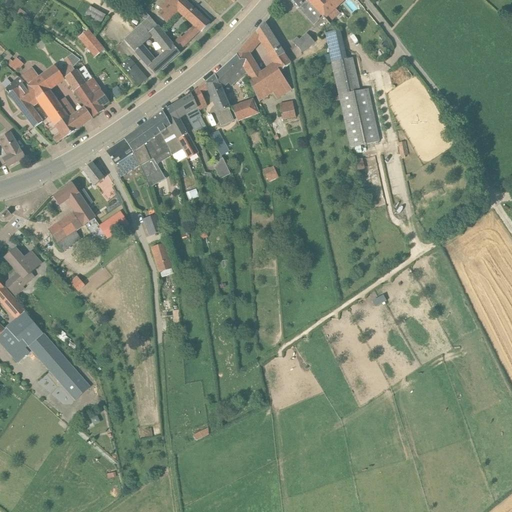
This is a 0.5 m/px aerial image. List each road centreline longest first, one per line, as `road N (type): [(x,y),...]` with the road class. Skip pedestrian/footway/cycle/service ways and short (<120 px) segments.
road 1 (tertiary): [(0,190),(57,167),(160,99),(269,0)]
road 2 (track): [(495,201),(261,363)]
road 3 (unclassified): [(495,201),(455,116),(362,0)]
road 4 (track): [(94,144),(142,240),(157,321)]
road 5 (track): [(170,464),(157,321)]
